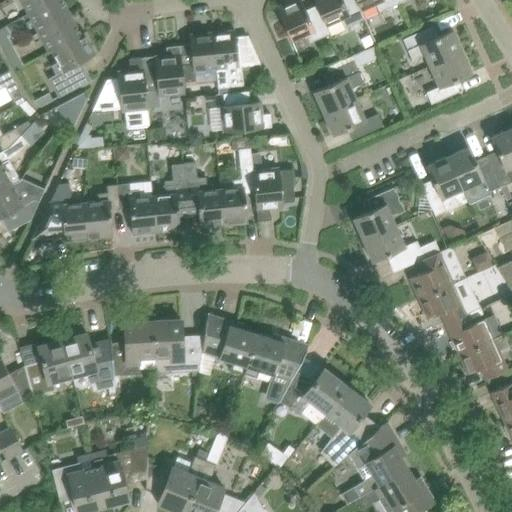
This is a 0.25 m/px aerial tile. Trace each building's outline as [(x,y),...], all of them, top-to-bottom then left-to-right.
[(20,0),(28,13),(52,0),(20,0)] [(62,0),(52,0),(28,13),(38,32),(70,15),(62,0)] [(291,40),(305,34),(309,42),(329,33),(326,25),(319,10),(308,15),(301,0),(292,0),(276,7),(291,40)] [(314,0),(319,10),(326,25),(340,19),(344,27),(364,18),(360,10),(355,0),(314,0)] [(355,0),(360,10),(374,3),(378,12),(398,3),(397,0),(355,0)] [(70,15),(38,32),(48,51),(83,32),(80,33),(70,15)] [(424,55),(429,66),(462,51),(452,29),(433,38),(429,27),(402,39),(412,61),(424,55)] [(234,30),(211,32),(215,68),(218,86),(228,85),(226,67),(246,65),(260,63),(250,40),(236,41),(234,30)] [(83,32),(48,51),(48,52),(52,50),(57,61),(51,65),(56,75),(48,78),(58,97),(91,79),(81,61),(95,54),(83,32)] [(190,44),(179,45),(182,80),(193,79),(193,70),(215,68),(211,32),(189,34),(190,44)] [(0,38),(0,41),(5,50),(12,46),(6,35),(0,38)] [(166,54),(142,57),(147,106),(159,105),(158,96),(184,93),(182,80),(179,45),(165,47),(166,54)] [(12,46),(5,50),(15,69),(22,64),(12,46)] [(438,86),(426,92),(431,104),(457,92),(453,81),(471,73),(462,51),(429,66),(438,86)] [(106,79),(92,110),(97,110),(121,107),(121,111),(124,110),(126,126),(149,123),(147,106),(142,57),(128,58),(130,69),(117,71),(118,78),(106,79)] [(313,91),(323,113),(355,98),(351,87),(363,82),(353,60),(327,72),(332,83),(313,91)] [(248,91),(228,93),(222,93),(224,105),(220,106),(223,131),(271,127),(269,113),(261,114),(260,101),(249,103),(248,91)] [(355,98),(323,113),(332,134),(351,126),(356,137),(382,125),(377,113),(365,119),(355,98)] [(16,127),(0,135),(0,147),(2,151),(9,147),(21,134),(30,125),(29,119),(16,127)] [(86,123),(75,148),(103,146),(102,136),(91,136),(91,133),(89,133),(92,126),(86,123)] [(499,155),(488,160),(500,187),(511,181),(511,127),(490,137),(499,155)] [(188,133),(189,145),(202,144),(201,132),(188,133)] [(9,147),(2,151),(5,156),(13,151),(16,154),(28,141),(21,134),(9,147)] [(115,146),(116,159),(129,158),(128,145),(115,146)] [(469,146),(447,156),(462,189),(483,180),(488,192),(500,187),(488,160),(477,165),(469,146)] [(233,187),(220,189),(223,224),(247,222),(244,192),(254,191),(252,170),(250,148),(238,149),(241,178),(232,179),(233,187)] [(434,184),(423,189),(435,215),(457,206),(451,193),(462,189),(447,156),(426,166),(434,184)] [(0,162),(0,189),(19,180),(19,179),(8,159),(0,162)] [(195,162),(183,163),(187,202),(197,201),(200,227),(223,224),(220,189),(207,190),(206,177),(196,177),(195,162)] [(165,194),(152,196),(156,231),(180,229),(177,203),(187,202),(183,163),(171,164),(172,180),(163,181),(165,194)] [(258,169),(252,170),(254,191),(257,221),(271,219),(270,208),(282,207),(282,202),(294,201),(291,169),(278,170),(278,167),(258,169)] [(19,180),(0,189),(0,217),(26,203),(32,215),(45,188),(20,177),(19,179),(19,180)] [(129,183),(117,184),(119,207),(129,206),(132,233),(156,231),(152,196),(150,181),(129,183)] [(58,183),(33,237),(51,235),(51,229),(63,228),(64,240),(88,238),(84,202),(71,203),(69,182),(58,183)] [(97,201),(84,202),(88,238),(112,236),(109,208),(119,207),(117,184),(106,185),(107,192),(97,193),(97,201)] [(352,218),(362,239),(395,225),(391,215),(403,210),(393,187),(366,199),(371,209),(352,218)] [(395,225),(362,239),(372,261),(391,253),(398,270),(417,261),(424,258),(416,240),(404,246),(395,225)] [(424,258),(417,261),(422,272),(409,278),(418,298),(453,282),(466,277),(452,246),(435,253),(424,258)] [(511,260),(496,267),(511,292),(511,260)] [(453,282),(418,298),(427,318),(440,313),(444,323),(467,313),(480,307),(475,296),(462,302),(453,282)] [(467,313),(444,323),(458,354),(493,338),(484,318),(471,324),(470,320),(483,314),(480,307),(467,313)] [(203,336),(201,351),(233,361),(231,369),(243,373),(255,333),(242,328),(243,323),(208,312),(205,321),(203,336)] [(181,319),(151,321),(153,355),(154,355),(155,372),(171,371),(193,370),(191,387),(199,386),(198,370),(201,351),(203,336),(182,337),(181,319)] [(125,339),(111,342),(114,385),(119,384),(119,375),(139,374),(138,356),(153,355),(151,321),(124,322),(125,339)] [(86,332),(62,339),(72,376),(75,384),(80,387),(87,385),(88,383),(91,382),(93,389),(108,386),(109,391),(114,390),(114,385),(111,342),(90,347),(86,332)] [(255,333),(243,373),(256,377),(258,369),(291,379),(293,377),(306,352),(308,343),(273,332),(271,338),(255,333)] [(503,333),(493,338),(458,354),(467,374),(480,368),(485,379),(507,369),(499,350),(509,345),(503,333)] [(42,360),(25,366),(32,395),(33,394),(55,388),(53,381),(72,376),(62,339),(38,346),(42,360)] [(1,358),(0,358),(0,398),(18,389),(23,399),(32,395),(25,366),(9,373),(1,358)] [(293,377),(291,379),(280,401),(300,412),(310,399),(324,411),(344,384),(323,368),(310,386),(293,377)] [(511,382),(491,392),(504,423),(511,419),(511,382)] [(344,384),(324,411),(341,423),(319,451),(334,466),(348,454),(356,446),(372,432),(379,426),(363,413),(370,404),(344,384)] [(363,479),(353,485),(342,491),(349,502),(372,488),(373,488),(408,468),(401,456),(407,453),(387,421),(379,426),(372,432),(356,446),(348,454),(363,479)] [(0,432),(0,447),(6,459),(23,450),(11,427),(0,432)] [(105,448),(89,452),(103,505),(128,499),(123,477),(146,471),(147,461),(148,445),(107,455),(105,448)] [(206,460),(209,452),(198,447),(194,455),(206,460)] [(209,452),(206,460),(217,464),(220,455),(210,451),(209,452)] [(78,462),(71,464),(52,469),(58,494),(73,491),(78,511),(103,505),(89,452),(76,455),(78,462)] [(147,461),(146,471),(145,487),(161,493),(157,503),(179,511),(184,511),(206,460),(194,455),(188,472),(173,466),(171,471),(147,461)] [(206,460),(184,511),(236,511),(245,501),(223,492),(224,487),(210,481),(217,464),(206,460)] [(408,468),(373,488),(355,499),(360,508),(378,497),(387,511),(394,507),(396,511),(414,511),(435,500),(420,475),(414,478),(408,468)] [(245,501),(236,511),(265,511),(253,492),(245,501)]
